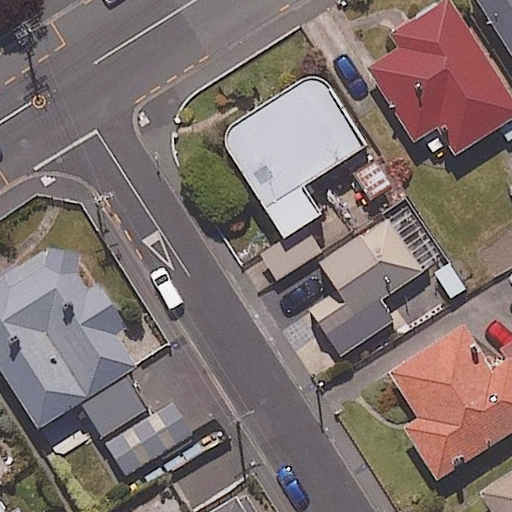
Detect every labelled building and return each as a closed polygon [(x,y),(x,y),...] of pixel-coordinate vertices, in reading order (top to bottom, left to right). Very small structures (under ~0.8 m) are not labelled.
[(511,138),(511,96),(449,0),(434,0),(388,30),(397,44),(367,63),(418,141),(438,128),(454,152),(497,123),(509,141),(511,138)] [(511,0),(475,0),(511,59),(511,0)] [(364,142),(316,66),(215,130),(282,235),(319,211),(301,183),(364,142)] [(422,269),(384,212),(315,258),(334,287),(308,304),(341,353),(393,318),(379,298),(422,269)] [(85,287),(56,239),(0,272),(0,369),(36,428),(79,401),(100,435),(147,406),(123,369),(143,356),(96,280),(85,287)] [(488,371),(456,323),(386,369),(417,415),(402,425),(436,477),(511,427),(511,361),(509,357),(488,371)] [(190,432),(171,402),(100,445),(119,476),(190,432)] [(511,511),(511,470),(478,491),(490,511),(511,511)] [(250,511),(238,492),(205,511),(250,511)]
